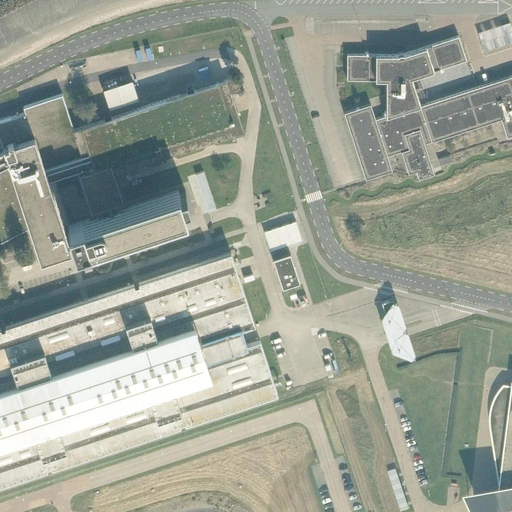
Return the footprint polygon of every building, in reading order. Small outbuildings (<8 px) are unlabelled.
[(478,31),(485,49),(511,40),(511,32),(508,21),(478,31)] [(412,76),(466,58),(467,58),(459,34),(404,52),(402,51),(401,51),(399,52),(398,52),(398,53),(347,53),(347,78),(387,78),(387,114),(376,118),(371,102),(344,111),(366,177),(392,169),(386,150),(400,146),(402,149),(401,149),(408,172),(417,169),(419,176),(419,177),(434,172),(434,171),(432,172),(430,165),(432,164),(423,138),(431,136),(432,139),(501,117),(507,135),(511,133),(511,74),(421,104),(419,97),(422,96),(422,95),(420,95),(418,88),(420,88),(419,87),(416,88),(412,76)] [(136,79),(137,85),(164,76),(162,70),(136,79)] [(232,91),(232,92),(234,92),(234,91),(244,87),(243,83),(243,82),(239,83),(236,75),(74,128),(63,93),(24,105),(26,111),(0,119),(0,135),(6,154),(0,156),(0,239),(30,225),(31,229),(32,229),(34,235),(33,235),(34,236),(35,236),(37,243),(36,243),(36,244),(37,243),(39,250),(38,250),(39,251),(40,251),(42,258),(56,253),(57,254),(72,249),(70,241),(73,240),(75,248),(83,245),(84,248),(91,245),(90,243),(94,241),(95,242),(96,242),(97,242),(98,241),(99,240),(98,239),(103,237),(103,238),(186,211),(184,207),(185,206),(184,203),(190,201),(186,190),(180,192),(179,188),(121,207),(118,198),(119,198),(118,196),(117,196),(114,184),(114,183),(113,183),(111,176),(111,175),(110,175),(110,172),(229,133),(243,129),(231,92),(232,91)] [(104,87),(110,106),(138,97),(132,78),(104,87)] [(139,90),(141,96),(167,87),(166,82),(139,90)] [(438,157),(440,163),(452,159),(450,154),(438,157)] [(264,230),(270,249),(302,238),(296,219),(264,230)] [(16,244),(8,247),(12,258),(19,256),(20,256),(17,247),(16,244)] [(8,247),(0,249),(0,250),(0,252),(3,261),(4,261),(12,258),(8,247)] [(0,325),(0,483),(48,468),(47,465),(51,464),(52,466),(181,424),(180,421),(185,420),(185,422),(278,392),(260,337),(247,342),(242,327),(255,323),(234,260),(231,250),(0,325)] [(276,265),(276,267),(294,261),(290,251),(273,256),(273,258),(276,265)] [(276,267),(283,286),(300,280),(294,261),(276,267)] [(385,309),(382,313),(393,347),(412,354),(416,349),(399,298),(393,296),(392,297),(385,309)] [(511,511),(511,391),(506,391),(499,400),(494,411),(492,422),(492,434),(501,489),(498,511),(511,511)] [(405,511),(409,511),(396,472),(388,475),(400,511),(405,511)]
